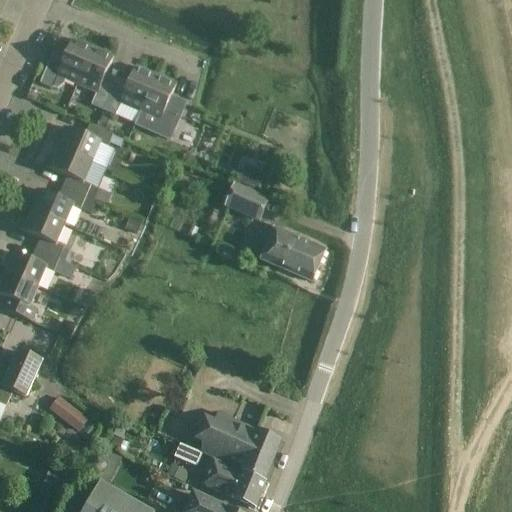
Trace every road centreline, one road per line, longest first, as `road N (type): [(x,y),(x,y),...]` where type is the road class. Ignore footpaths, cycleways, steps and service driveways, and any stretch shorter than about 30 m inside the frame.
road 1 (residential): [(273,511),(347,297),(359,246),(362,156)]
road 2 (residential): [(42,3),(188,69)]
road 3 (unclassified): [(362,156),(364,0)]
